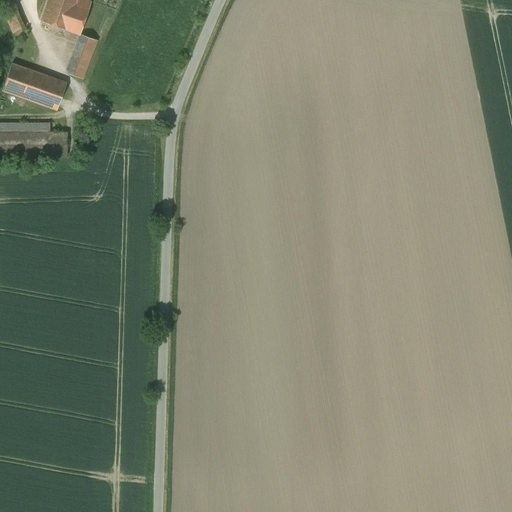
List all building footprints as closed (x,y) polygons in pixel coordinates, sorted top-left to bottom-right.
[(25,33),(8,0),(0,0),(0,4),(6,16),(16,37),(25,33)] [(48,0),(41,21),(79,35),(91,2),(86,0),(48,0)] [(83,35),(69,73),(68,73),(68,74),(82,79),(82,78),(97,41),(83,35)] [(66,83),(11,64),(2,90),(57,110),(66,83)] [(49,123),(0,123),(0,132),(49,133),(49,123)] [(0,132),(0,157),(67,158),(67,133),(49,133),(0,132)]
